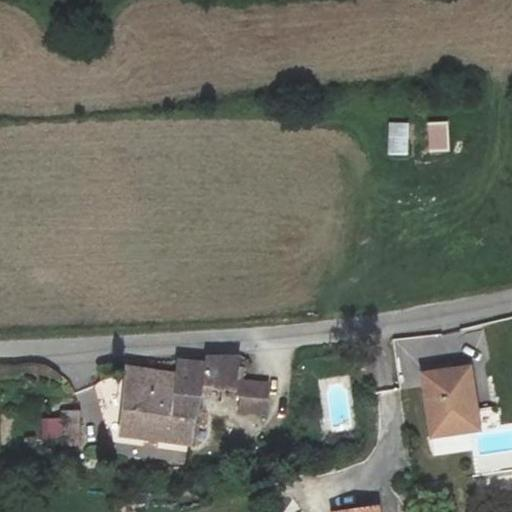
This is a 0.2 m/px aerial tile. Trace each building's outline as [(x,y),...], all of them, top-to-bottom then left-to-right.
[(429,154),(450,152),(448,121),(427,122),(429,154)] [(387,155),(408,156),(409,122),(388,122),(387,155)] [(177,360),(176,370),(173,399),(204,402),(204,398),(213,398),(213,392),(235,392),(234,394),(242,395),(241,409),(266,411),(268,382),(236,379),(237,358),(177,360)] [(173,399),(176,370),(126,367),(119,434),(169,446),(173,399)] [(468,368),(423,375),(433,434),(478,427),(468,368)] [(173,399),(169,446),(194,449),(204,402),(173,399)] [(77,412),(58,410),(58,441),(77,445),(80,440),(77,412)]
